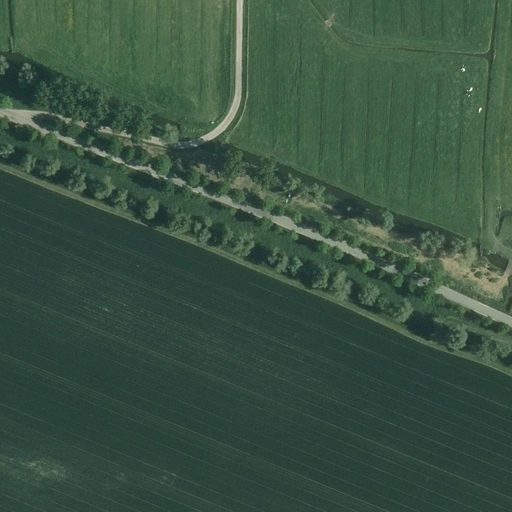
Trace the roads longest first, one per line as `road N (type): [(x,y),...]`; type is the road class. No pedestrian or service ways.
road 1 (tertiary): [(0,111),(336,243),(511,323)]
road 2 (track): [(0,138),(511,343)]
road 3 (track): [(57,187),(65,164),(180,182)]
